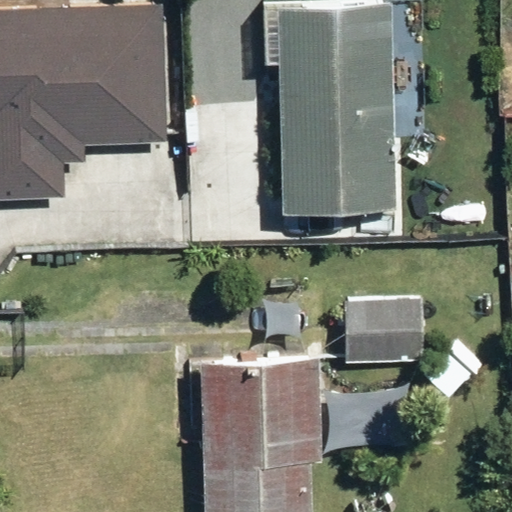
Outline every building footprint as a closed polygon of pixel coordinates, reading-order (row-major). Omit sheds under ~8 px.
[(168,137),(167,0),(0,0),(0,186),(71,186),(71,156),(87,156),(87,137),(168,137)] [(401,0),(290,0),(288,200),(399,201),(401,0)] [(511,40),(504,41),(502,107),(511,107),(511,40)] [(431,291),(351,287),(347,354),(427,357),(431,291)] [(317,511),(322,345),(195,341),(194,399),(213,400),(209,511),(317,511)]
